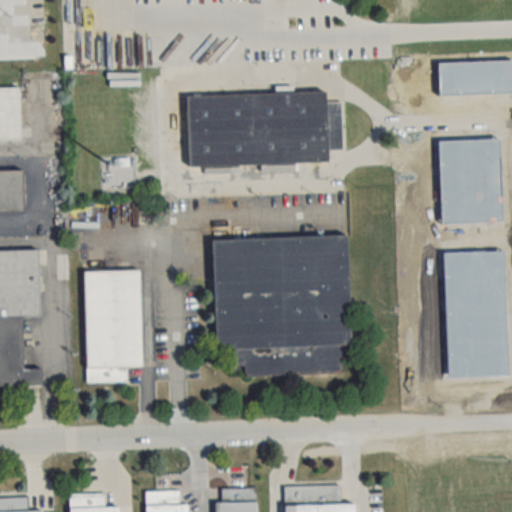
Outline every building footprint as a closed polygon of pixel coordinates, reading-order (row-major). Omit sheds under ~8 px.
[(0,86),(0,137),(23,137),(21,86),(0,86)] [(327,87),(181,95),(185,168),(331,161),(330,149),(341,148),(338,100),(328,101),(327,87)] [(0,171),(0,211),(26,211),(25,171),(0,171)] [(243,375),(341,373),(340,345),(347,344),(345,237),(210,240),(213,350),(227,350),(227,368),(242,367),(243,375)] [(0,251),(0,387),(39,387),(38,369),(21,370),(20,317),(37,317),(36,251),(0,251)] [(81,269),(85,381),(127,380),(126,365),(143,364),(140,267),(81,269)] [(285,487),(285,511),(357,511),(357,502),(344,503),(343,485),(285,487)] [(219,489),(219,511),(259,511),(259,488),(219,489)] [(148,491),(149,511),(186,511),(185,489),(148,491)] [(73,494),(73,511),(121,511),(121,505),(104,506),(104,493),(73,494)] [(0,498),(0,511),(45,511),(45,509),(31,509),(31,497),(0,498)]
